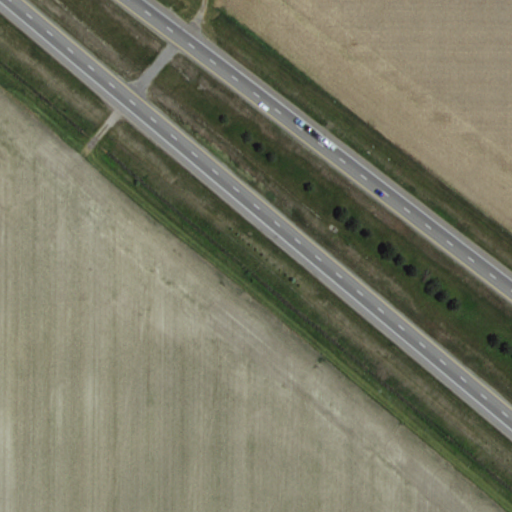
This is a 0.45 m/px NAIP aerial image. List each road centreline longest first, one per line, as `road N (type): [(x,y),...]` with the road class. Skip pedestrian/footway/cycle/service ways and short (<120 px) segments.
road 1 (trunk): [(3,0),(511,424)]
road 2 (trunk): [(511,285),(138,0)]
road 3 (residential): [(199,0),(121,99)]
